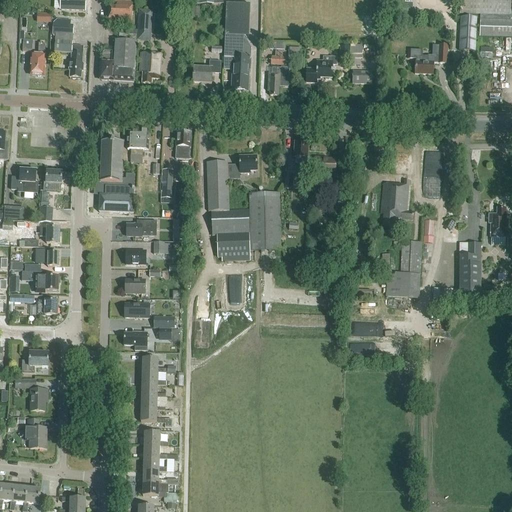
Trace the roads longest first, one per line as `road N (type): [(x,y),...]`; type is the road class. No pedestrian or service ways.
road 1 (secondary): [(81,104),(511,125)]
road 2 (residential): [(79,224),(95,225),(106,240),(102,350),(92,369)]
road 3 (residential): [(72,335),(63,474)]
road 4 (residential): [(79,224),(81,104)]
